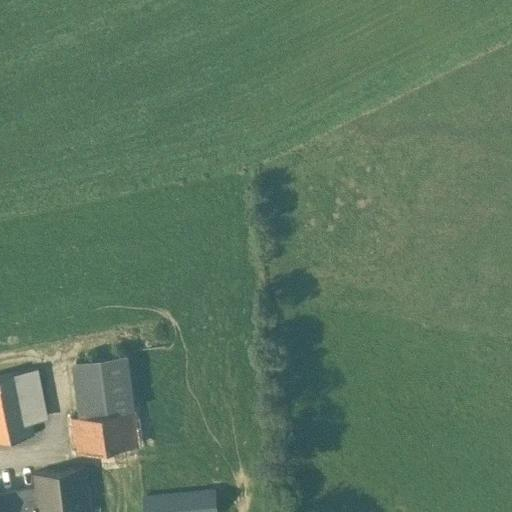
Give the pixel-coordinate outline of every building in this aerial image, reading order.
[(125,351),(76,358),(84,415),(134,408),(125,351)] [(37,413),(28,370),(20,372),(28,415),(37,413)] [(20,372),(0,375),(0,441),(32,435),(28,415),(20,372)] [(84,415),(72,417),(78,453),(139,444),(134,408),(84,415)] [(90,511),(85,465),(35,472),(37,486),(40,511),(90,511)] [(40,511),(37,486),(0,490),(0,511),(40,511)] [(214,490),(143,497),(144,511),(207,511),(217,511),(214,490)]
